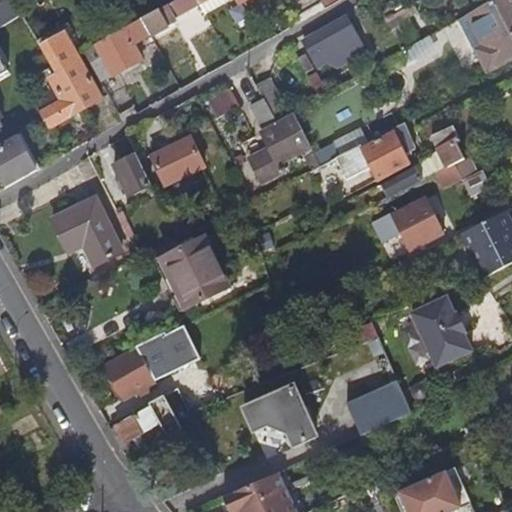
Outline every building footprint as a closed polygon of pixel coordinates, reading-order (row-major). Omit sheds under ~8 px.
[(178,0),(184,12),(201,3),(198,0),(178,0)] [(229,0),(210,0),(201,5),(206,14),(229,1),(229,0)] [(511,0),(495,0),(478,9),(495,43),(486,49),(495,65),(511,56),(511,0)] [(15,1),(0,10),(0,28),(23,15),(15,1)] [(387,19),(405,50),(414,44),(404,26),(411,22),(404,9),(387,19)] [(170,26),(160,10),(143,19),(152,34),(153,36),(170,26)] [(41,49),(22,17),(14,22),(23,36),(9,45),(29,77),(43,69),(33,54),(41,49)] [(135,43),(152,34),(143,19),(118,33),(97,45),(112,71),(115,77),(143,60),(135,43)] [(347,20),(305,44),(319,68),(330,62),(332,65),(338,68),(366,52),(353,30),(357,28),(354,23),(350,25),(347,20)] [(23,36),(14,22),(0,31),(0,50),(9,45),(23,36)] [(404,26),(414,44),(422,41),(411,22),(404,26)] [(103,99),(67,34),(43,48),(55,68),(59,75),(52,79),(58,88),(35,101),(47,121),(51,129),(103,99)] [(112,71),(97,45),(85,52),(100,78),(112,71)] [(306,54),(299,58),(307,72),(314,69),(306,54)] [(317,74),(310,77),(320,97),(326,94),(330,92),(325,82),(322,84),(317,74)] [(213,98),(220,113),(241,103),(235,88),(213,98)] [(323,166),(296,115),(279,124),(267,99),(252,108),(274,148),(252,159),(264,182),(287,171),(282,161),(308,149),(309,151),(308,158),(314,171),(323,166)] [(0,145),(25,132),(16,115),(0,123),(0,145)] [(463,141),(452,119),(431,130),(442,153),(383,185),(390,197),(451,168),(467,159),(459,143),(463,141)] [(394,130),(396,133),(365,149),(363,146),(341,157),(345,167),(349,169),(353,177),(374,166),(380,179),(411,163),(406,153),(416,148),(404,125),(394,130)] [(316,149),(324,165),(342,156),(340,152),(370,138),(365,126),(316,149)] [(0,176),(7,188),(38,170),(19,136),(0,145),(0,176)] [(169,185),(206,167),(192,137),(154,156),(169,185)] [(153,185),(139,156),(117,166),(131,196),(153,185)] [(467,159),(451,168),(454,174),(471,167),(467,159)] [(475,175),(463,180),(471,195),(491,185),(483,171),(475,175)] [(123,252),(96,198),(54,220),(70,252),(85,244),(97,265),(123,252)] [(445,234),(427,198),(394,215),(412,250),(445,234)] [(479,280),(511,263),(511,222),(507,211),(484,223),(457,237),(479,280)] [(232,288),(207,238),(194,246),(190,238),(161,253),(189,309),(232,288)] [(450,299),(414,313),(436,368),(472,354),(465,337),(467,336),(459,315),(457,317),(450,299)] [(159,385),(139,350),(108,368),(126,398),(148,386),(151,390),(159,385)] [(363,436),(412,414),(398,382),(348,404),(363,436)] [(295,386),(245,408),(255,431),(269,425),(289,433),(295,446),(318,437),(295,386)] [(153,408),(118,426),(123,436),(118,439),(122,445),(161,424),(153,408)] [(491,456),(493,463),(507,454),(499,434),(484,442),(491,456)] [(177,451),(169,435),(160,440),(168,456),(177,451)] [(475,511),(457,468),(401,493),(409,511),(475,511)] [(243,511),(298,511),(281,473),(226,497),(233,511),(240,511),(243,511)] [(409,511),(401,493),(396,496),(403,511),(409,511)]
